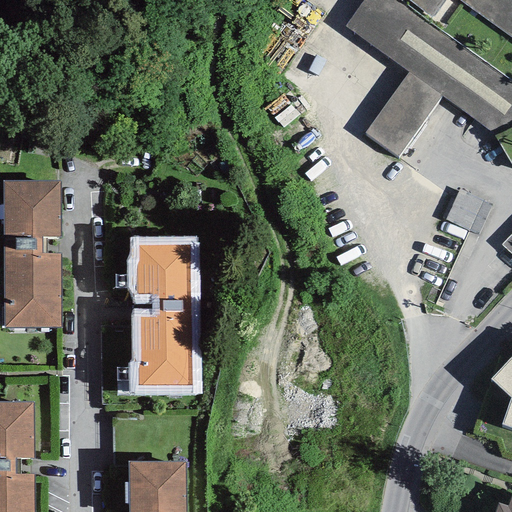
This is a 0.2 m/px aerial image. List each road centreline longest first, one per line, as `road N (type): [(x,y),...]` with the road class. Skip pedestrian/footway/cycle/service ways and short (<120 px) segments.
road 1 (residential): [(78,511),(84,187)]
road 2 (residential): [(511,300),(412,416),(380,511)]
road 3 (unknown): [(250,0),(222,71),(246,142)]
